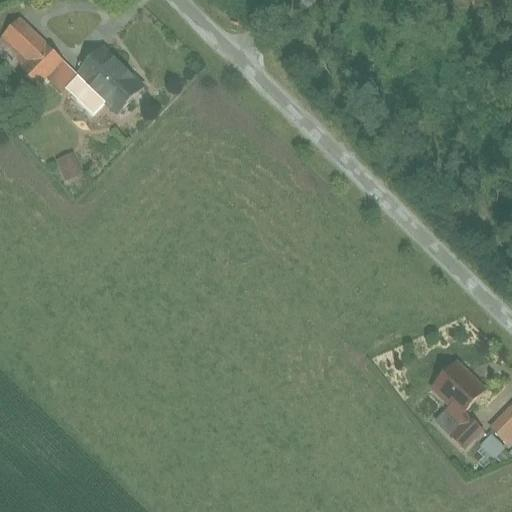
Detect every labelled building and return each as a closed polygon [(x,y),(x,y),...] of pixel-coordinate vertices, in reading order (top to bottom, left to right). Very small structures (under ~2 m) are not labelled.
[(64,62),(23,22),(0,46),(0,53),(37,90),(47,79),(64,62)] [(119,115),(147,87),(106,48),(79,76),(108,105),(119,115)] [(64,62),(47,79),(62,93),(68,87),(79,76),(64,62)] [(79,76),(68,87),(97,116),(108,105),(79,76)] [(74,154),(62,160),(70,179),(83,174),(74,154)] [(488,392),(458,362),(433,388),(453,407),(463,417),(488,392)] [(453,407),(438,423),(448,432),(463,417),(453,407)] [(511,412),(495,430),(498,433),(510,445),(511,446),(511,412)] [(487,432),(473,418),(454,437),(468,451),(487,432)] [(498,433),(481,449),(493,461),(510,445),(498,433)]
